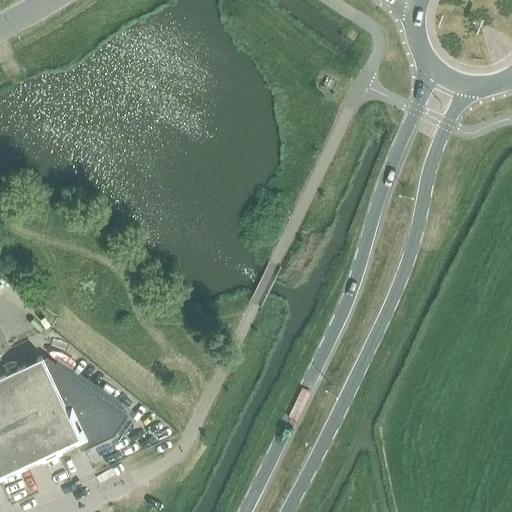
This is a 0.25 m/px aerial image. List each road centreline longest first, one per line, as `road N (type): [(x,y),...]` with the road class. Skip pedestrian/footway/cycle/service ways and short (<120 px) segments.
road 1 (secondary): [(433,70),(383,180),(348,295),(244,511)]
road 2 (secondary): [(286,511),(396,287),(434,151),(464,87)]
